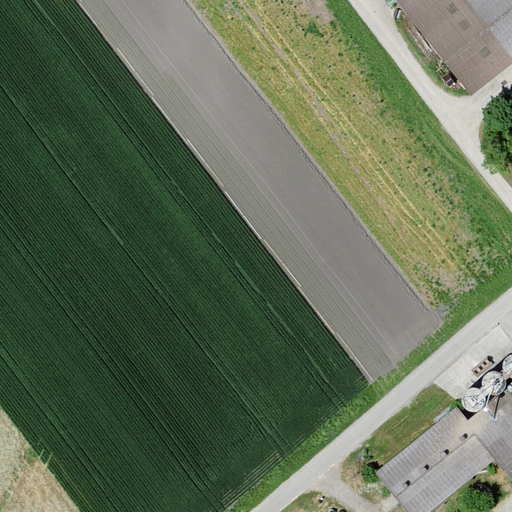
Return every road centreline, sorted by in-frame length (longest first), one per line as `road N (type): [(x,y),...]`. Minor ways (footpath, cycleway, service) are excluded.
road 1 (track): [(264,511),(511,297)]
road 2 (track): [(348,0),(511,213)]
